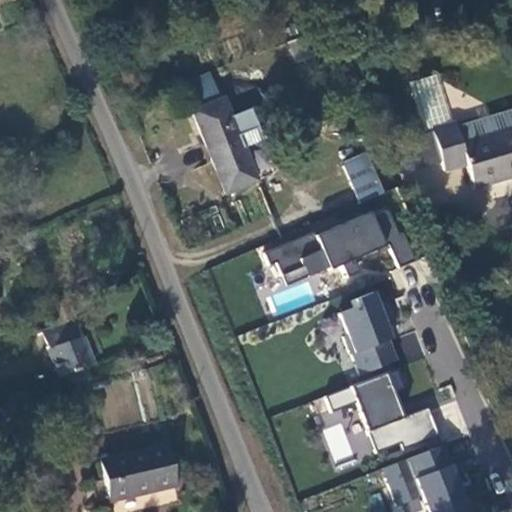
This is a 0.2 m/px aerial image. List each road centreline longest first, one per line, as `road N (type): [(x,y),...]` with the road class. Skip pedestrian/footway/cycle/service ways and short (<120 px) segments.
road 1 (residential): [(44,0),(252,511)]
road 2 (residential): [(426,303),(511,488)]
